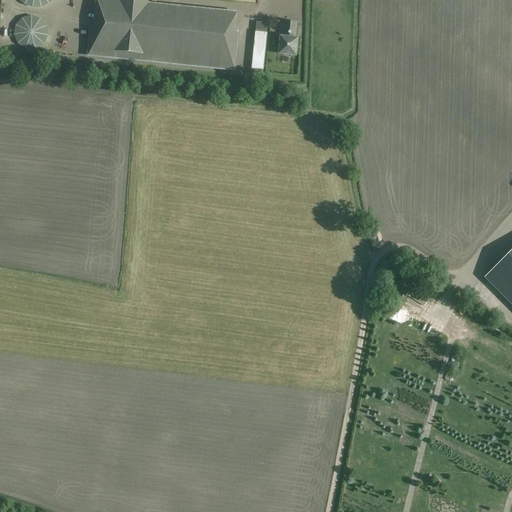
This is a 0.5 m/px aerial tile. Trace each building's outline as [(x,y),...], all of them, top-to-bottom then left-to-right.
[(129,0),(126,0),(126,5),(99,2),(95,46),(229,60),(234,15),(140,6),(141,1),(129,0)] [(295,55),(297,39),(295,39),(296,23),(284,22),(282,38),(280,37),(279,54),(295,55)] [(265,34),(256,33),(253,68),(262,69),(265,34)] [(511,249),(485,277),(511,303),(511,249)] [(461,319),(475,324),(479,315),(465,309),(461,319)] [(454,345),(449,351),(454,355),(459,349),(454,345)]
